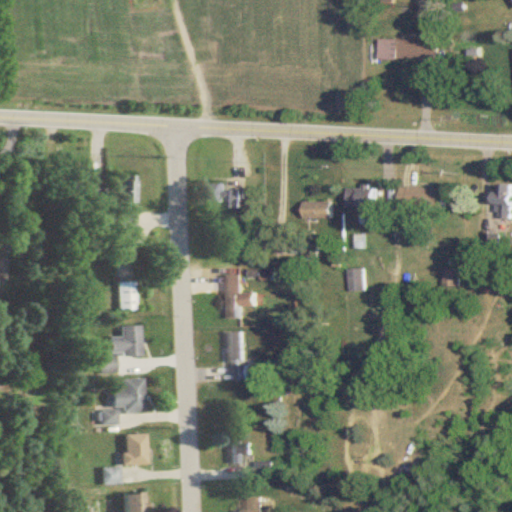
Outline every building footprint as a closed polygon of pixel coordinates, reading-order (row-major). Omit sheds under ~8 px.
[(440,61),(440,40),(383,40),(383,61),(440,61)] [(84,180),(67,180),(67,212),(84,212),(84,180)] [(132,181),(114,181),(114,229),(132,229),(132,181)] [(243,191),(226,191),(226,184),(202,184),(202,203),(226,203),(226,209),(243,209),(243,191)] [(503,220),(511,219),(511,186),(503,186),(503,220)] [(379,187),(353,187),(353,209),(365,209),(365,225),(379,226),(379,187)] [(406,211),(451,211),(451,189),(406,189),(406,211)] [(308,219),(335,219),(335,203),(308,203),(308,219)] [(448,289),(463,289),(463,271),(448,271),(448,289)] [(368,292),(368,272),(355,272),(355,292),(368,292)] [(223,276),(224,321),(243,321),(243,308),(257,307),(257,295),(243,296),(243,276),(223,276)] [(131,284),(114,284),(114,313),(131,313),(131,284)] [(139,357),(138,327),(117,328),(117,339),(106,339),(107,358),(96,358),(97,375),(112,374),(112,358),(139,357)] [(248,334),(224,334),(224,364),(232,364),(232,383),(248,383),(248,334)] [(139,381),(117,380),(117,391),(108,391),(107,409),(121,409),(121,414),(139,414),(139,381)] [(97,426),(113,426),(113,412),(97,412),(97,426)] [(119,466),(141,466),(141,436),(119,436),(119,466)] [(228,468),(254,468),(254,444),(228,444),(228,468)] [(276,479),(276,464),(259,464),(259,479),(276,479)] [(119,494),(118,511),(141,511),(141,494),(119,494)] [(232,511),(268,511),(268,500),(245,500),(245,511),(232,511)]
